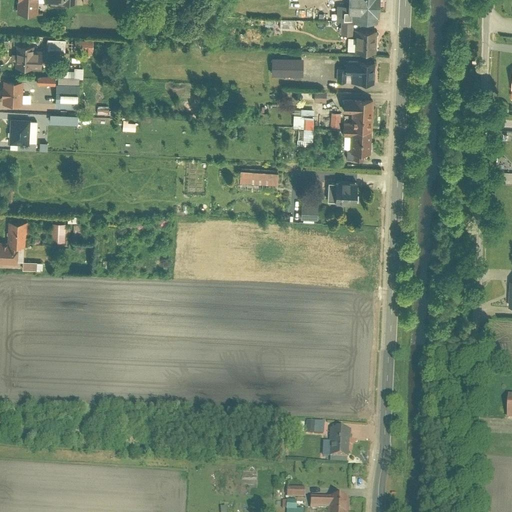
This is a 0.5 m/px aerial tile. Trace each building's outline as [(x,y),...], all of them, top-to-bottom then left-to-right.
[(18,0),(18,12),(38,13),(39,2),(78,4),(77,0),(18,0)] [(346,0),(347,1),(335,1),(335,19),(376,20),(377,16),(378,16),(378,0),(346,0)] [(356,21),(344,21),(343,35),(355,35),(356,21)] [(376,29),(356,29),(356,37),(355,50),(376,51),(376,29)] [(94,50),(96,50),(97,39),(50,37),(50,51),(67,51),(68,46),(77,47),(77,49),(89,50),(89,53),(94,53),(94,50)] [(12,53),(12,60),(15,60),(15,68),(44,68),(44,51),(36,50),(36,44),(16,44),(16,53),(12,53)] [(303,58),(272,57),(272,73),(303,73),(303,58)] [(374,61),(346,60),(346,81),(373,82),(374,61)] [(57,68),(57,75),(86,76),(86,66),(77,66),(77,69),(57,68)] [(40,75),(40,83),(58,84),(58,76),(40,75)] [(3,102),(23,104),(25,80),(5,79),(3,102)] [(81,84),(60,83),(59,108),(81,108),(81,84)] [(330,90),(316,90),(316,101),(329,101),(330,90)] [(372,151),(373,100),(345,99),(344,111),(353,112),(352,122),(342,122),(342,134),(352,134),(352,151),(372,151)] [(112,107),(100,107),(100,116),(112,116),(112,107)] [(54,112),(53,121),(81,122),(82,113),(54,112)] [(341,112),(333,112),(333,126),(341,126),(341,112)] [(317,115),(295,115),(295,126),(306,127),(317,127),(317,115)] [(11,143),(19,144),(19,149),(38,150),(39,143),(32,143),(33,119),(12,118),(11,143)] [(123,122),(123,131),(136,131),(136,122),(123,122)] [(306,127),(305,139),(316,139),(317,127),(306,127)] [(52,141),(43,141),(43,149),(52,149),(52,141)] [(282,171),(246,169),(245,180),(281,182),(282,171)] [(358,181),(329,180),(328,201),(357,201),(358,181)] [(321,203),(304,203),(304,217),(320,218),(321,203)] [(26,241),(26,220),(8,220),(7,241),(19,241),(26,241)] [(67,221),(55,221),(55,241),(67,241),(67,221)] [(86,223),(76,223),(75,238),(86,238),(86,223)] [(7,241),(0,240),(0,261),(19,262),(19,241),(7,241)] [(35,260),(22,259),(22,267),(35,268),(35,260)] [(320,423),(312,423),(311,434),(320,435),(320,423)] [(350,431),(331,431),(330,458),(349,459),(350,431)] [(310,489),(293,489),(293,498),(310,499),(310,489)] [(350,511),(351,499),(316,498),(315,509),(333,510),(333,511),(350,511)] [(304,511),(305,510),(298,510),(298,502),(288,502),(287,511),(304,511)]
